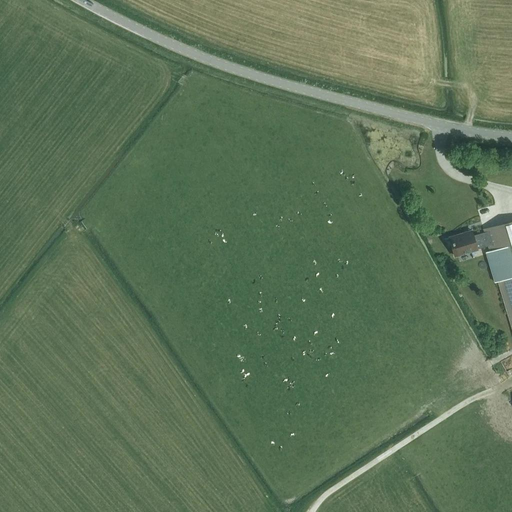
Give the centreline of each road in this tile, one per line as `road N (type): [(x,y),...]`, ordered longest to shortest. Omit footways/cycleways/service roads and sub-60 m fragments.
road 1 (tertiary): [(511,137),(241,72),(82,0)]
road 2 (track): [(511,383),(468,399),(326,492),(313,511)]
